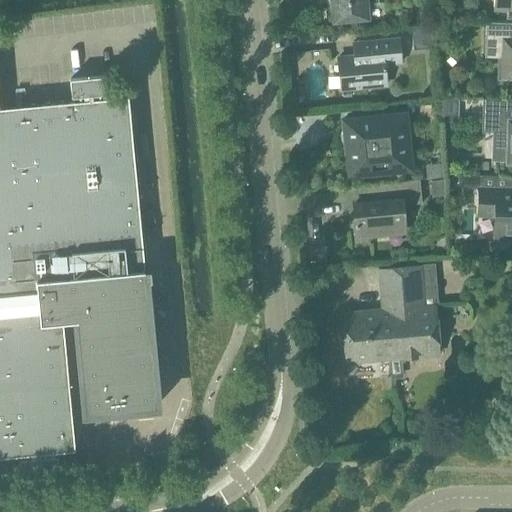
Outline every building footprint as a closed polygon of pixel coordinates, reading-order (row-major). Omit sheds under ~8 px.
[(379,2),(378,0),(331,0),(332,3),(333,3),(334,19),(366,16),(365,4),(379,2)] [(511,0),(494,0),(494,10),(507,10),(507,19),(511,18),(511,0)] [(511,22),(486,22),(485,55),(502,56),(501,78),(511,77),(511,22)] [(433,47),(431,24),(411,26),(413,49),(433,47)] [(353,41),(355,56),(338,57),(341,89),(386,85),(384,65),(401,63),(398,37),(353,41)] [(108,75),(70,78),(71,96),(110,93),(108,75)] [(0,456),(75,449),(62,318),(76,317),(85,412),(157,405),(146,279),(150,278),(149,269),(145,269),(128,95),(0,104),(0,456)] [(511,161),(511,99),(484,99),(483,130),(508,131),(507,144),(504,144),(503,158),(507,158),(507,161),(511,161)] [(350,173),(409,168),(404,114),(344,120),(345,124),(344,125),(343,126),(342,128),(341,129),(341,131),(340,132),(340,134),(340,135),(341,137),(341,138),(341,140),(342,141),(343,143),(344,144),(345,145),(346,146),(347,147),(350,173)] [(480,176),(459,175),(459,182),(458,188),(479,189),(480,176)] [(355,185),(358,211),(353,212),(356,237),(357,237),(357,236),(391,233),(390,226),(405,224),(403,205),(422,203),(420,179),(355,185)] [(431,181),(432,197),(443,196),(442,180),(431,181)] [(511,189),(479,189),(478,214),(495,215),(495,236),(511,236),(511,189)] [(441,354),(435,306),(425,307),(421,265),(402,267),(403,281),(407,286),(408,296),(406,296),(407,309),(400,310),(401,331),(384,333),(386,358),(441,354)] [(382,310),(342,313),(346,362),(386,358),(384,333),(401,331),(400,310),(407,309),(406,296),(408,296),(407,286),(403,281),(402,267),(378,269),(382,310)] [(58,457),(19,460),(21,478),(59,475),(58,457)]
